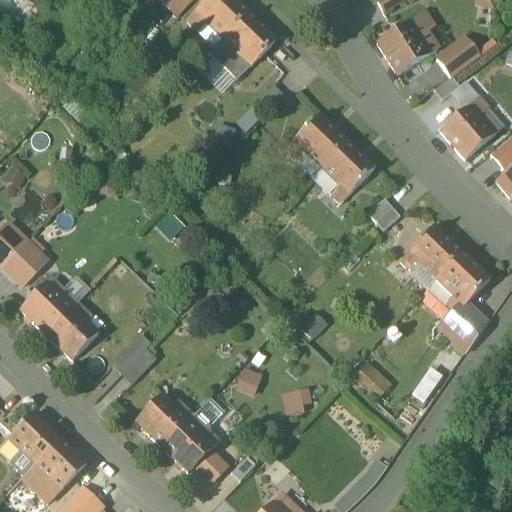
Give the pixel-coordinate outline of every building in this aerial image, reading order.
[(153,0),(175,20),(194,0),(153,0)] [(205,27),(222,44),(248,17),(231,0),(211,0),(186,26),(196,36),(205,27)] [(386,0),(376,6),(382,16),(401,5),(398,0),(386,0)] [(495,0),(474,0),(473,8),(493,13),(495,0)] [(426,15),(416,21),(425,36),(435,29),(426,15)] [(248,17),(222,44),(249,70),(275,43),(248,17)] [(376,47),(397,79),(437,54),(425,36),(416,21),(376,47)] [(464,41),(458,46),(465,56),(471,51),(464,41)] [(235,84),(249,70),(222,44),(214,53),(208,58),(235,84)] [(435,63),(450,82),(451,81),(478,61),(471,51),(465,56),(458,46),(435,63)] [(511,55),(508,54),(503,67),(511,70),(511,55)] [(474,77),(458,91),(451,96),(465,113),(480,100),(488,93),(474,77)] [(458,91),(451,81),(450,82),(433,95),(440,104),(451,96),(458,91)] [(439,134),(463,164),(493,139),(477,120),(483,116),(489,110),(480,100),(465,113),(439,134)] [(477,120),(493,139),(499,134),(483,116),(477,120)] [(302,156),(320,173),(347,145),(319,118),(284,154),(294,164),(302,156)] [(511,139),(489,159),(504,177),(511,170),(511,139)] [(374,172),(347,145),(320,173),(337,189),(329,198),(340,208),(374,172)] [(511,170),(504,177),(495,186),(511,206),(511,170)] [(367,218),(375,227),(391,212),(383,203),(367,218)] [(399,220),(391,212),(375,227),(377,229),(383,235),(399,220)] [(417,267),(435,284),(461,256),(434,230),(399,266),(409,276),(417,267)] [(0,271),(1,272),(22,250),(3,232),(0,236),(0,271)] [(40,260),(26,246),(22,250),(1,272),(21,291),(40,271),(40,260)] [(489,283),(461,256),(435,284),(452,301),(444,309),(454,319),(465,308),(489,283)] [(20,314),(46,339),(77,307),(62,293),(58,298),(46,287),(20,314)] [(91,321),(77,307),(46,339),(72,364),(98,337),(86,326),(91,321)] [(443,331),(467,353),(485,327),(465,308),(454,319),(443,331)] [(312,340),(326,326),(315,316),(301,330),(312,340)] [(111,373),(119,381),(150,349),(141,341),(111,373)] [(158,357),(150,349),(119,381),(128,389),(158,357)] [(253,400),(262,377),(242,370),(234,392),(253,400)] [(393,421),(406,430),(426,400),(413,391),(393,421)] [(308,416),(306,392),(282,394),(284,417),(308,416)] [(135,427),(161,452),(192,419),(178,405),(173,411),(162,399),(135,427)] [(193,420),(192,419),(161,452),(187,477),(192,472),(209,455),(219,444),(207,433),(222,418),(208,404),(193,420)] [(13,461),(28,475),(59,443),(34,418),(7,445),(18,456),(13,461)] [(85,467),(59,443),(28,475),(43,489),(48,484),(59,495),(85,467)] [(18,456),(7,445),(0,452),(0,457),(9,466),(13,461),(18,456)] [(239,464),(241,466),(246,461),(254,469),(260,462),(250,452),(239,464)] [(192,472),(209,489),(224,474),(224,470),(209,455),(192,472)] [(230,477),(239,485),(254,469),(246,461),(241,466),(230,477)] [(328,510),(330,511),(349,511),(360,501),(363,499),(366,496),(371,490),(379,480),(381,478),(367,467),(351,488),(328,510)] [(296,511),(283,499),(269,511),(296,511)]
